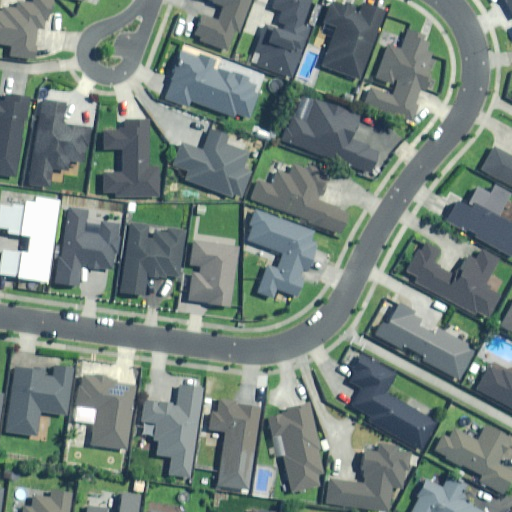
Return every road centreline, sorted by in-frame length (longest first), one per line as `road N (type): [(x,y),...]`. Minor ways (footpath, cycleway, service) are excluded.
road 1 (residential): [(447,0),(469,27),(478,57),(474,90),(374,239),(352,286),(308,336),(271,349),(228,350),(0,313)]
road 2 (residential): [(148,5),(88,46),(96,71),(114,74),(136,57),(143,36)]
